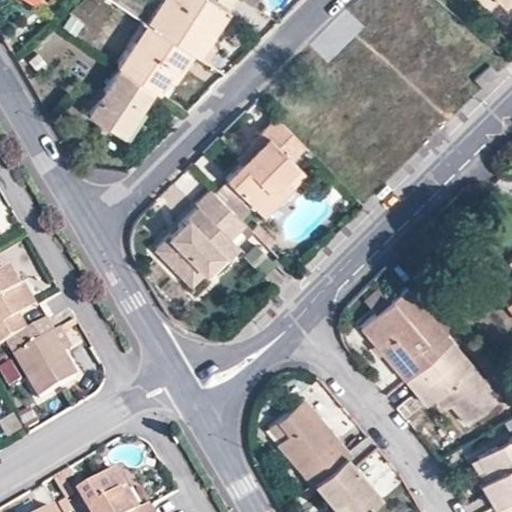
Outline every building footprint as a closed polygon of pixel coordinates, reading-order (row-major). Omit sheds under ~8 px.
[(199,55),(208,43),(230,11),(212,0),(161,0),(147,22),(191,50),(199,55)] [(152,86),(157,89),(167,75),(172,66),(177,69),(191,50),(147,22),(144,19),(116,62),(119,64),(152,86)] [(199,55),(206,60),(214,47),(208,43),(199,55)] [(483,85),(497,71),(489,63),(475,77),(483,85)] [(121,132),(152,86),(119,64),(88,110),(121,132)] [(172,66),(167,75),(171,78),(177,69),(172,66)] [(305,144),(276,116),(250,141),(255,146),(240,161),(225,175),(254,204),(296,163),(292,157),(305,144)] [(255,146),(250,141),(235,155),(240,161),(255,146)] [(306,173),(296,163),(254,204),(263,214),(306,173)] [(243,219),(209,185),(196,199),(198,202),(177,222),(180,225),(175,231),(171,229),(158,241),(190,273),(203,261),(220,245),(218,243),(228,234),(243,219)] [(180,225),(177,222),(171,229),(175,231),(180,225)] [(252,228),(268,244),(274,238),(258,223),(252,228)] [(236,243),(228,234),(218,243),(220,245),(203,261),(210,269),(236,243)] [(0,344),(20,333),(30,328),(21,314),(30,308),(24,297),(30,293),(25,284),(21,286),(11,267),(0,273),(0,344)] [(403,378),(449,339),(404,285),(387,300),(373,312),(359,325),(372,341),(380,350),(403,378)] [(373,312),(387,300),(375,285),(361,297),(373,312)] [(24,297),(30,308),(37,304),(30,293),(24,297)] [(55,330),(48,318),(30,328),(20,333),(27,346),(15,353),(40,397),(78,375),(65,352),(52,332),(55,330)] [(60,327),(55,330),(52,332),(65,352),(73,348),(60,327)] [(497,395),(449,339),(403,378),(424,403),(430,398),(437,392),(447,403),(465,422),(497,395)] [(376,354),(380,350),(372,341),(368,344),(376,354)] [(0,367),(8,384),(22,378),(13,359),(0,365),(0,367)] [(441,408),(447,403),(437,392),(430,398),(441,408)] [(274,441),(308,482),(311,480),(343,453),(346,450),(300,395),(274,417),(286,431),(277,439),(274,441)] [(8,437),(25,429),(17,413),(0,421),(8,437)] [(265,425),(277,439),(286,431),(274,417),(265,425)] [(477,481),(492,505),(511,493),(511,432),(474,454),(482,467),(487,475),(480,478),(477,481)] [(375,447),(355,461),(379,495),(400,481),(375,447)] [(343,453),(311,480),(330,504),(326,507),(330,511),(357,511),(378,494),(343,453)] [(475,471),(480,478),(487,475),(482,467),(475,471)] [(153,511),(149,503),(140,508),(134,511),(121,491),(127,487),(115,469),(79,490),(92,511),(153,511)] [(75,493),(63,471),(54,477),(67,499),(75,493)] [(67,499),(54,477),(42,484),(47,491),(50,489),(59,503),(67,499)] [(134,511),(140,508),(127,487),(121,491),(134,511)] [(511,511),(511,493),(492,505),(496,511),(511,511)] [(72,511),(74,511),(67,499),(59,503),(64,511),(72,511)]
